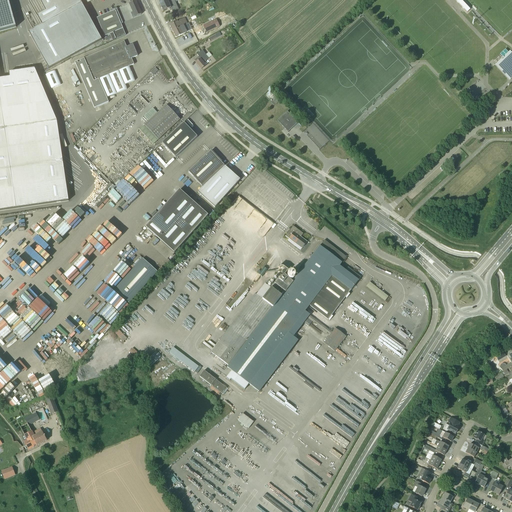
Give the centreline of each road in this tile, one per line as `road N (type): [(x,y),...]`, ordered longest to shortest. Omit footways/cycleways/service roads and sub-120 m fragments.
road 1 (unclassified): [(320,511),(433,323),(424,279),(373,246),(381,220)]
road 2 (primary): [(345,198),(229,121),(180,63),(145,0)]
road 3 (primary): [(444,288),(448,313),(363,457)]
road 4 (primary): [(363,457),(444,339)]
